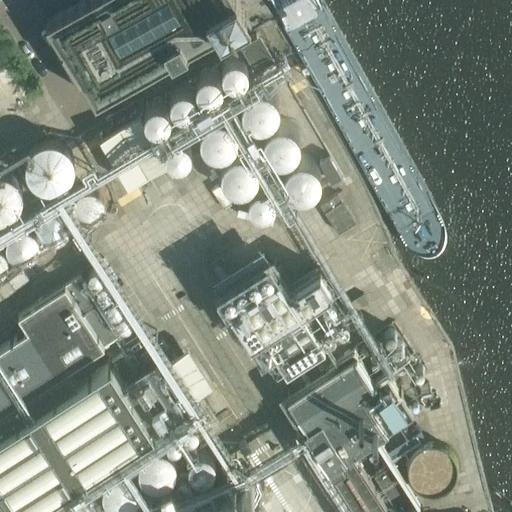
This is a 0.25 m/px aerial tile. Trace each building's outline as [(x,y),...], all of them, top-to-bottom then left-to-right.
[(236,20),(245,15),(247,14),(246,12),(245,12),(238,0),(80,0),(81,0),(71,5),(69,6),(69,7),(60,12),(59,12),(57,13),(49,18),(48,17),(46,19),(48,21),(55,31),(54,32),(56,34),(63,44),(62,44),(64,47),(64,46),(71,57),(70,57),(72,60),(72,59),(79,70),(78,70),(80,72),(87,83),(86,83),(88,85),(95,96),(94,96),(96,98),(98,97),(98,96),(105,93),(107,92),(116,86),(117,87),(119,85),(128,80),(131,79),(130,79),(140,73),(140,74),(142,72),(151,67),(152,67),(154,66),(163,60),(163,61),(189,47),(189,46),(198,41),(201,40),(200,40),(210,34),(210,35),(212,34),(212,33),(222,28),(225,27),(224,26),(233,21),(234,22),(236,20)] [(249,39),(263,63),(278,55),(264,30),(249,39)] [(145,110),(91,137),(97,170),(117,160),(129,182),(176,157),(196,147),(185,126),(197,124),(246,218),(271,214),(270,206),(279,205),(313,187),(299,189),(325,177),(312,152),(302,153),(300,139),(279,99),(278,95),(270,78),(268,66),(252,69),(242,48),(144,99),(145,110)] [(142,101),(117,111),(121,119),(145,109),(142,101)] [(30,182),(74,181),(73,138),(28,139),(30,182)] [(320,203),(338,232),(356,221),(338,192),(320,203)] [(228,302),(252,339),(258,349),(270,341),(287,367),(326,343),(302,307),(333,287),(320,267),(303,279),(301,288),(294,292),(279,270),(228,302)] [(0,505),(4,511),(25,511),(189,407),(161,363),(127,384),(111,359),(79,380),(70,365),(121,332),(82,272),(19,312),(28,327),(0,344),(0,505)] [(0,316),(36,291),(30,282),(0,303),(0,316)] [(353,450),(358,447),(400,511),(404,511),(420,502),(377,435),(413,412),(400,392),(403,390),(401,387),(400,388),(387,369),(374,378),(354,347),(329,363),(331,367),(288,395),(308,426),(305,428),(333,472),(332,472),(333,474),(334,473),(359,511),(358,511),(357,511),(361,511),(372,505),(375,511),(387,503),(353,450)]
